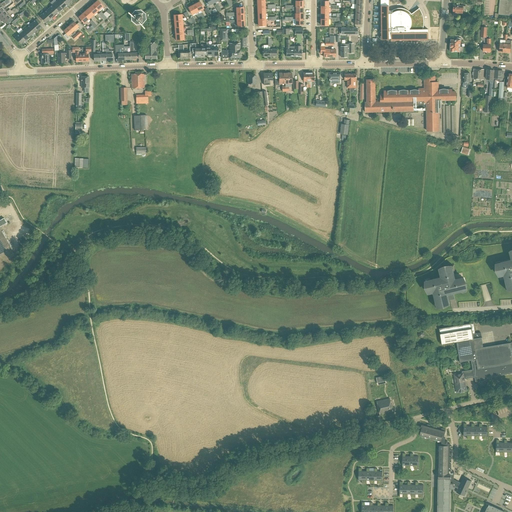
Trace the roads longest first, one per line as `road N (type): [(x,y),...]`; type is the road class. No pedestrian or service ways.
road 1 (tertiary): [(20,72),(166,66)]
road 2 (residential): [(390,492),(393,448),(414,436),(415,418),(447,410)]
